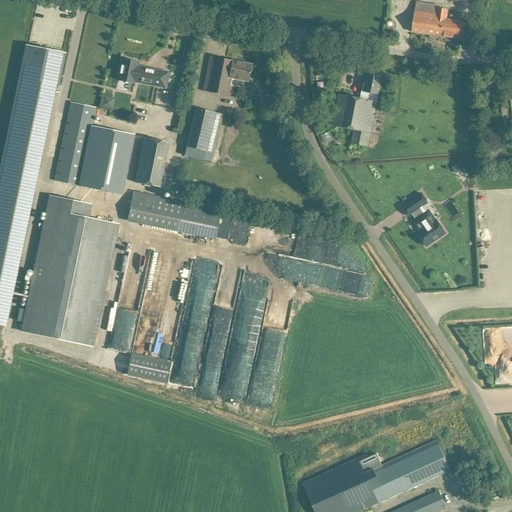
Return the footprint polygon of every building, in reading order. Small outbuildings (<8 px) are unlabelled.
[(463,39),(465,29),(466,23),(446,20),(448,10),(438,8),(438,5),(416,2),(412,32),(463,39)] [(29,46),(0,185),(0,324),(6,326),(64,53),(29,46)] [(208,66),(203,92),(233,98),(235,87),(231,86),(232,79),(248,82),(251,64),(210,56),(208,66)] [(121,59),(117,80),(134,84),(134,82),(165,88),(168,73),(137,67),(138,63),(131,61),(130,59),(126,59),(124,60),(121,59)] [(337,106),(333,126),(354,130),(352,144),(367,147),(377,102),(382,77),(368,74),(366,83),(364,82),(362,94),(364,94),(363,99),(339,95),(337,106)] [(71,104),(58,170),(55,182),(79,187),(82,175),(95,110),(71,104)] [(498,108),(499,124),(507,123),(506,108),(498,108)] [(223,116),(196,109),(186,148),(214,154),(223,116)] [(82,175),(79,187),(121,196),(133,137),(91,128),(82,175)] [(135,183),(142,185),(160,189),(169,144),(144,139),(135,183)] [(485,150),(487,169),(499,167),(497,148),(485,150)] [(463,170),(459,164),(452,169),(456,175),(463,170)] [(221,210),(134,192),(128,220),(216,238),(221,210)] [(421,194),(402,207),(409,217),(412,214),(416,220),(413,221),(420,232),(418,234),(427,246),(443,235),(438,229),(441,227),(437,221),(433,224),(419,205),(426,200),(421,194)] [(117,225),(77,216),(80,203),(51,197),(23,332),(92,347),(117,225)] [(378,504),(441,474),(451,470),(446,459),(439,445),(437,440),(382,465),(377,454),(369,457),(367,454),(357,458),(366,478),(378,504)] [(378,504),(366,478),(357,458),(301,484),(314,511),(359,511),(376,505),(378,504)] [(439,492),(392,511),(436,511),(446,508),(439,492)]
